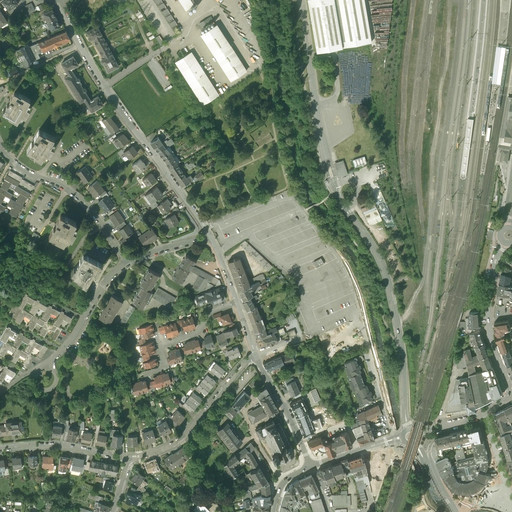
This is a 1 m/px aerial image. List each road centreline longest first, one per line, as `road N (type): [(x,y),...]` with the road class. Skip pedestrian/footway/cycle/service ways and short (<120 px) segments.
road 1 (residential): [(209,241),(55,0)]
road 2 (unclassified): [(410,438),(392,293),(346,211)]
road 3 (residential): [(128,269),(81,202),(25,173),(0,146)]
road 4 (unclassified): [(510,406),(486,323),(503,246)]
road 5 (residential): [(130,462),(164,455),(188,439),(255,363)]
road 6 (residential): [(0,451),(44,448),(130,462)]
road 7 (residential): [(128,269),(47,368)]
road 8 (residential): [(312,475),(255,363)]
